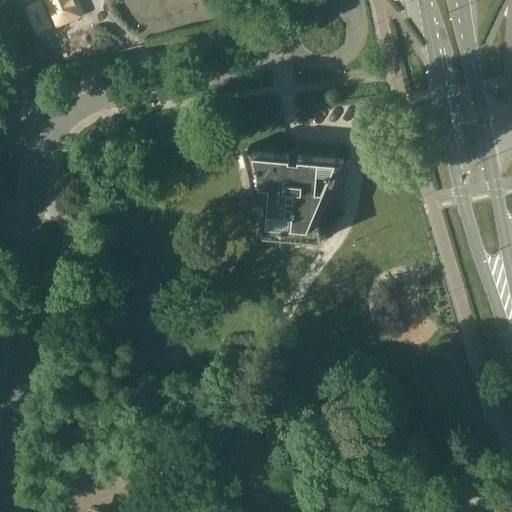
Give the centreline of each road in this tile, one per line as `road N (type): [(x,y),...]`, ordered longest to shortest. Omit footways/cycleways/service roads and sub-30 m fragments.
road 1 (residential): [(4,511),(31,315),(38,180),(32,118)]
road 2 (residential): [(32,118),(287,56)]
road 3 (secondary): [(451,143),(511,349)]
road 4 (secondary): [(424,0),(451,143)]
road 5 (secondary): [(485,138),(462,0)]
road 6 (secondary): [(511,266),(485,138)]
road 7 (residential): [(287,56),(315,62),(350,46),(356,17),(341,0)]
